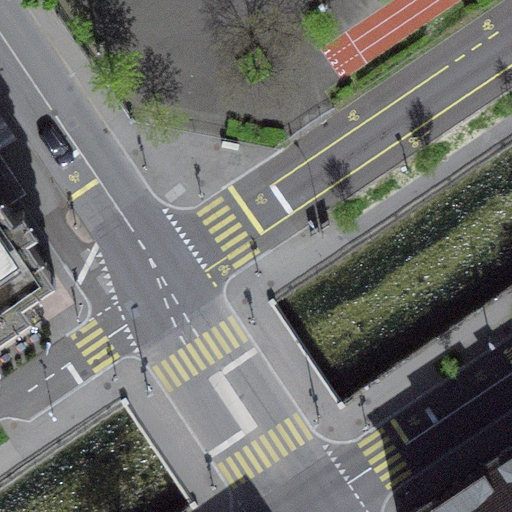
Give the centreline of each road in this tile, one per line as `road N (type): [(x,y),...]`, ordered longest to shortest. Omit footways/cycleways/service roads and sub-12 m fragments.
road 1 (tertiary): [(511,45),(231,239),(169,299)]
road 2 (secondary): [(169,299),(0,36)]
road 3 (secondary): [(306,511),(169,299)]
road 4 (residential): [(306,511),(511,370)]
